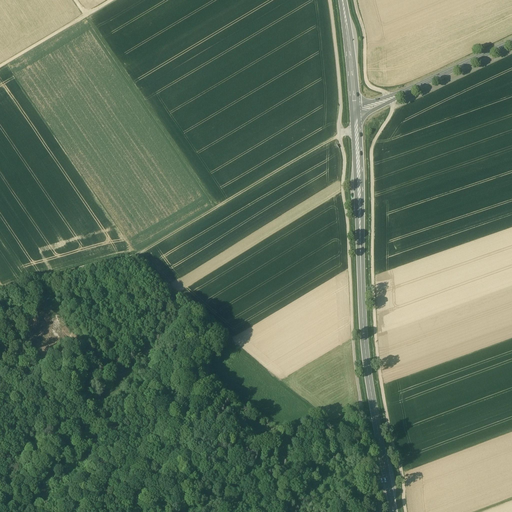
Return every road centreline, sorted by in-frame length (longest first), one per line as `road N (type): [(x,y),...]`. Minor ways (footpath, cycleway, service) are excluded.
road 1 (track): [(405,511),(379,374),(372,270),(370,150),(394,107),(390,95),(365,81),(355,0)]
road 2 (track): [(329,0),(352,340),(380,511)]
road 3 (secondary): [(356,113),(364,346),(392,511)]
road 4 (track): [(0,296),(141,256),(226,338)]
road 5 (track): [(75,0),(216,207)]
road 6 (track): [(141,256),(356,130)]
road 7 (track): [(226,338),(201,370),(252,415),(295,439),(321,415)]
road 8 (track): [(360,403),(337,427),(226,338)]
road 9 (tertiary): [(511,43),(356,113)]
road 10 (track): [(110,0),(0,67)]
